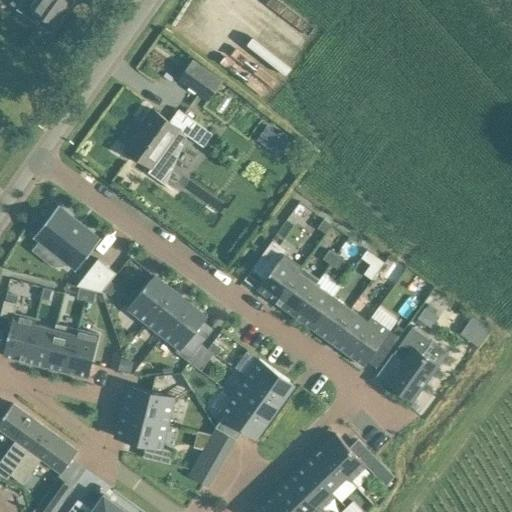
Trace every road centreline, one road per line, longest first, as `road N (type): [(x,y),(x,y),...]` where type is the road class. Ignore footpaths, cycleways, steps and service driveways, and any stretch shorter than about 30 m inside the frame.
road 1 (residential): [(38,159),(351,384)]
road 2 (tertiary): [(38,159),(151,0)]
road 3 (residential): [(351,384),(346,407),(232,511)]
road 4 (residential): [(99,446),(108,401),(9,381)]
